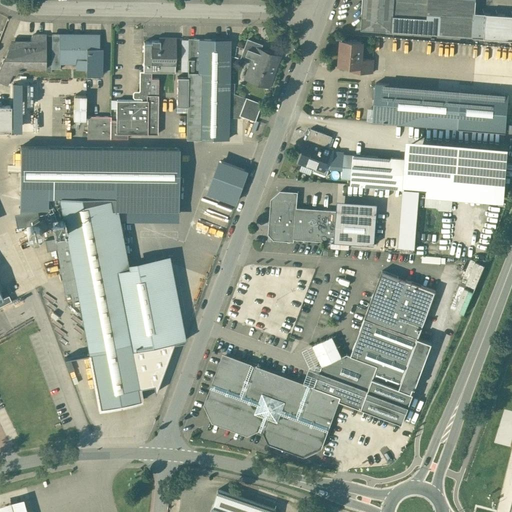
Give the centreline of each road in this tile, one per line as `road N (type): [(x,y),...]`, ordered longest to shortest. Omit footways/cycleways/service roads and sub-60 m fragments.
road 1 (residential): [(165,453),(202,329),(322,13)]
road 2 (residential): [(9,0),(53,10),(322,13)]
road 3 (secondary): [(511,262),(426,489)]
road 4 (tertiary): [(165,453),(236,463),(388,507)]
road 5 (tertiary): [(0,467),(70,454),(165,453)]
